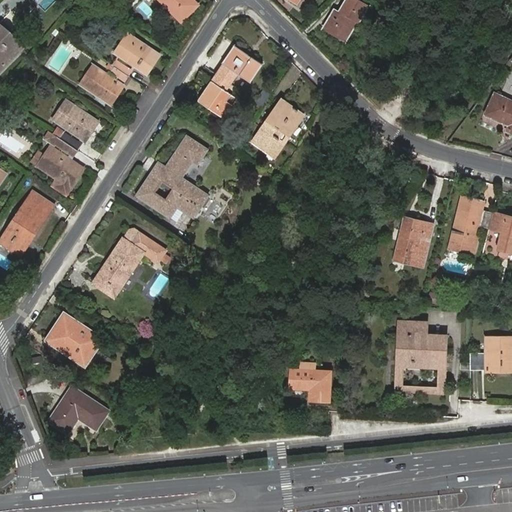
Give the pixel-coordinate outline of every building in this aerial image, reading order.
[(160,0),(182,22),(198,5),(193,0),(160,0)] [(354,21),(357,22),(359,24),(369,6),(359,0),(349,0),(342,13),(337,10),(327,27),(344,38),(354,21)] [(346,40),(357,22),(354,21),(344,38),(346,40)] [(0,71),(17,53),(3,39),(10,33),(0,23),(0,22),(0,71)] [(3,39),(17,53),(24,46),(10,33),(3,39)] [(118,54),(148,74),(161,55),(130,34),(118,54)] [(226,65),(219,76),(231,84),(238,73),(251,81),(262,63),(237,46),(225,64),(226,65)] [(119,59),(115,66),(116,67),(129,75),(133,69),(119,59)] [(265,65),(262,63),(251,81),(253,83),(265,65)] [(83,84),(113,104),(125,86),(95,66),(83,84)] [(127,82),(131,77),(129,75),(116,67),(113,73),(127,82)] [(231,84),(219,76),(201,103),(227,120),(240,100),(227,91),(231,84)] [(274,126),(269,133),(265,130),(256,143),(276,156),(285,143),(282,141),(282,139),(278,137),(282,131),(290,136),(308,110),(287,96),(270,122),(274,126)] [(511,104),(509,103),(510,101),(497,96),(489,115),(502,121),(503,117),(511,121),(511,125),(511,126),(510,131),(511,132),(511,104)] [(57,120),(88,140),(100,122),(69,101),(57,120)] [(511,121),(503,117),(502,121),(511,126),(511,125),(511,121)] [(67,132),(63,139),(78,149),(82,142),(67,132)] [(189,138),(169,169),(184,179),(196,162),(201,165),(210,151),(189,138)] [(78,149),(63,139),(58,146),(73,155),(78,149)] [(42,167),(74,188),(86,169),(54,149),(42,167)] [(196,217),(210,196),(184,179),(169,169),(161,164),(140,196),(173,218),(180,207),(196,217)] [(0,191),(11,174),(0,166),(0,191)] [(43,206),(47,200),(35,192),(2,242),(20,254),(30,240),(33,242),(52,212),(43,206)] [(453,247),(465,198),(462,197),(450,248),(466,252),(466,250),(453,247)] [(478,224),(481,212),(484,201),(475,199),(475,200),(465,198),(453,247),(466,250),(466,252),(472,254),(478,224)] [(56,206),(47,200),(43,206),(52,212),(56,206)] [(490,227),(493,214),(481,212),(478,224),(472,254),(474,254),(481,225),(490,227)] [(490,227),(490,229),(504,232),(500,250),(511,252),(511,217),(493,213),(493,214),(490,227)] [(405,218),(401,231),(411,234),(414,220),(405,218)] [(411,234),(401,231),(395,260),(424,267),(434,225),(414,220),(411,234)] [(30,240),(20,254),(23,256),(33,242),(30,240)] [(114,264),(132,276),(146,253),(125,240),(119,251),(121,253),(114,264)] [(111,262),(114,264),(121,253),(119,251),(111,262)] [(111,262),(104,273),(107,275),(114,264),(111,262)] [(117,297),(132,276),(114,264),(107,275),(104,273),(97,285),(117,297)] [(67,315),(51,342),(88,366),(105,340),(67,315)] [(414,322),(412,361),(448,362),(449,333),(429,333),(430,320),(422,320),(422,322),(414,322)] [(405,360),(412,361),(414,322),(401,321),(400,340),(406,340),(405,360)] [(511,337),(490,338),(491,369),(511,369),(511,337)] [(474,369),(474,370),(483,371),(484,353),(474,352),(474,363),(474,369)] [(448,362),(412,361),(412,366),(442,367),(441,387),(411,386),(411,392),(446,394),(448,362)] [(332,370),(293,368),(292,387),(312,388),(311,400),(331,400),(332,370)] [(74,388),(51,422),(70,435),(80,419),(98,430),(110,412),(74,388)]
